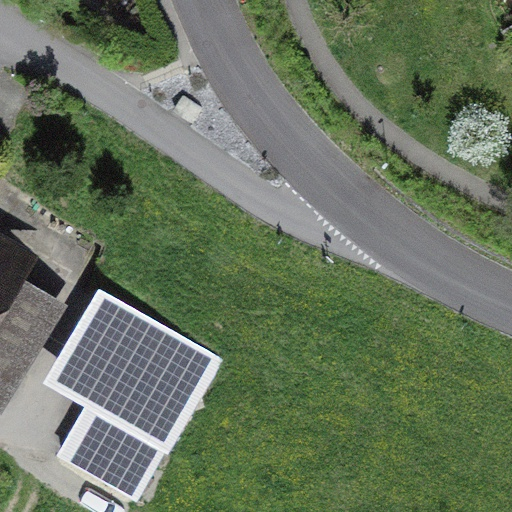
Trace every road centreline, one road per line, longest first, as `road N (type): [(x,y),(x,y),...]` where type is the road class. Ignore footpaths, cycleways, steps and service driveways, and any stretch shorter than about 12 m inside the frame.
road 1 (residential): [(360,211),(309,218),(270,204),(0,27)]
road 2 (residential): [(360,211),(264,108),(202,0)]
road 3 (residential): [(511,301),(423,257),(360,211)]
